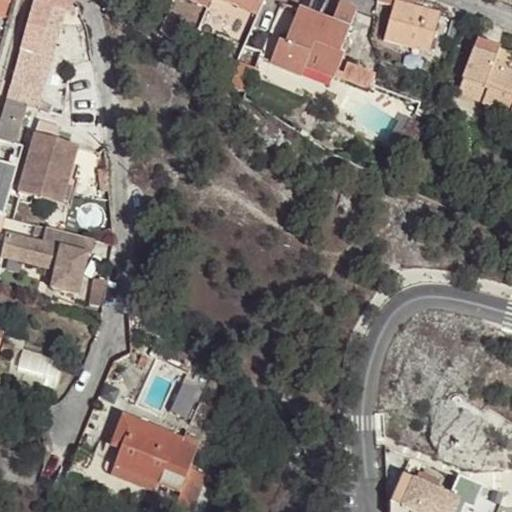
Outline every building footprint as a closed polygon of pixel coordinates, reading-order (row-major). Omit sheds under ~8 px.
[(0,0),(0,16),(6,18),(11,0),(0,0)] [(70,13),(73,0),(34,0),(22,44),(11,81),(44,91),(66,12),(70,13)] [(190,0),(209,8),(212,0),(224,0),(257,14),(263,0),(190,0)] [(414,0),(378,0),(378,2),(393,7),(383,40),(429,53),(439,15),(413,8),(414,0)] [(279,43),(278,44),(309,57),(315,60),(339,69),(344,56),(340,54),(356,9),(340,3),(331,22),(299,9),(285,44),(279,43)] [(511,54),(479,42),(475,50),(495,58),(495,62),(506,66),(505,70),(507,70),(511,56),(511,54)] [(309,57),(278,44),(270,65),(301,78),(304,69),(309,57)] [(495,58),(475,50),(458,96),(511,116),(511,72),(507,70),(505,70),(506,66),(495,62),(495,58)] [(309,57),(304,69),(332,80),(334,74),(314,67),(315,60),(309,57)] [(337,73),(339,69),(315,60),(314,67),(334,74),(332,80),(329,87),(344,94),(351,78),(337,73)] [(0,121),(0,140),(16,145),(27,106),(38,110),(44,91),(11,81),(0,121)] [(405,164),(420,139),(407,131),(391,157),(405,164)] [(77,146),(34,134),(17,192),(56,203),(63,176),(68,178),(68,177),(77,146)] [(0,215),(4,216),(15,163),(0,160),(0,215)] [(63,176),(56,203),(70,207),(78,179),(68,177),(68,178),(63,176)] [(92,255),(95,241),(45,228),(42,243),(7,234),(1,259),(52,272),(49,290),(79,298),(89,255),(92,255)] [(23,366),(52,367),(53,352),(24,351),(23,366)] [(192,417),(207,389),(187,379),(173,407),(192,417)] [(120,452),(115,467),(160,484),(181,492),(178,504),(194,510),(208,476),(191,470),(198,452),(181,446),(182,442),(122,418),(110,449),(120,452)] [(160,484),(115,467),(111,476),(156,493),(160,484)] [(402,476),(390,502),(412,511),(454,511),(460,500),(443,493),(445,490),(441,488),(440,492),(435,490),(438,481),(418,472),(415,481),(402,476)] [(460,496),(466,499),(473,482),(466,479),(460,496)] [(462,507),(474,511),(497,511),(503,495),(473,482),(466,499),(462,507)] [(412,511),(390,502),(389,511),(412,511)]
